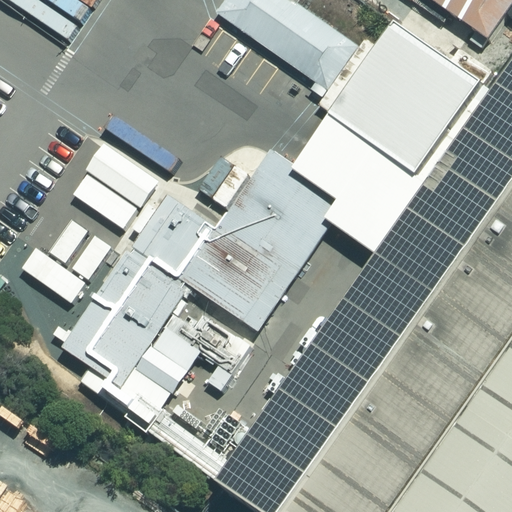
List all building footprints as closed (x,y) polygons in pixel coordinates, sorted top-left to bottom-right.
[(364,51),(292,0),(235,0),(223,17),(333,95),(364,51)] [(511,36),(511,0),(428,0),(502,51),(511,36)] [(128,19),(116,9),(91,40),(103,49),(128,19)] [(149,32),(134,21),(110,53),(126,64),(149,32)] [(494,94),(397,27),(335,115),(432,183),(494,94)] [(511,97),(234,502),(247,511),(419,511),(511,379),(511,97)] [(220,231),(173,200),(70,352),(129,391),(196,292),(264,337),(353,205),(273,152),(220,231)] [(511,511),(511,379),(419,511),(511,511)] [(35,436),(2,416),(0,418),(0,447),(20,460),(35,436)]
